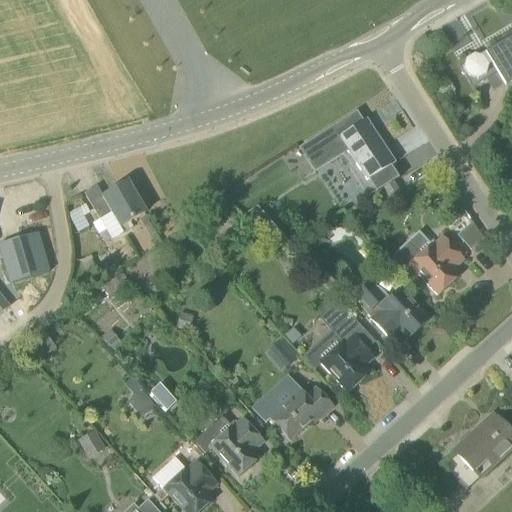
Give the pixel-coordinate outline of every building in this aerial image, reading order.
[(511,83),(511,39),(486,54),(487,56),(484,58),(468,54),(466,60),(458,65),(472,89),(499,74),(506,87),(511,83)] [(369,125),(366,127),(359,117),(301,154),(317,179),(350,158),(369,188),(374,185),(381,196),(377,198),(378,200),(386,195),(395,189),(401,185),(393,172),(398,169),(369,125)] [(120,229),(145,214),(128,184),(103,198),(97,187),(84,195),(99,221),(111,214),(120,229)] [(394,207),(403,201),(395,189),(386,195),(394,207)] [(470,251),(471,251),(484,240),(476,228),(463,241),(471,250),(470,251)] [(49,273),(38,234),(0,245),(0,250),(10,285),(49,273)] [(432,246),(420,256),(413,248),(404,248),(389,262),(401,274),(409,266),(437,297),(460,277),(454,271),(464,262),(442,238),(432,247),(432,246)] [(90,256),(80,261),(86,273),(96,268),(90,256)] [(401,290),(390,300),(380,290),(377,289),(373,288),(370,289),(367,290),(364,292),(361,295),(360,298),(359,301),(359,305),(360,308),(370,320),(392,344),(401,335),(407,341),(429,321),(401,290)] [(0,295),(0,315),(9,308),(0,295)] [(181,314),(177,330),(188,333),(192,317),(181,314)] [(352,336),(344,344),(332,331),(303,357),(316,372),(322,367),(348,395),(370,375),(364,369),(374,360),(352,336)] [(264,355),(281,374),(299,359),(281,340),(264,355)] [(166,410),(178,400),(166,386),(154,397),(166,410)] [(300,392),(282,409),(276,402),(263,414),(290,443),(316,418),(319,421),(333,409),(315,389),(306,398),(300,392)] [(142,417),(154,407),(141,392),(129,403),(142,417)] [(468,491),(479,480),(511,450),(511,438),(492,417),(454,452),(457,455),(445,466),(468,491)] [(205,456),(211,450),(238,479),(260,459),(255,454),(264,445),(242,421),(232,428),(221,438),(215,432),(207,432),(194,444),(205,456)] [(90,461),(104,453),(93,434),(79,442),(90,461)] [(195,462),(185,471),(175,459),(152,479),(182,511),(202,511),(213,502),(208,496),(217,487),(195,462)]
